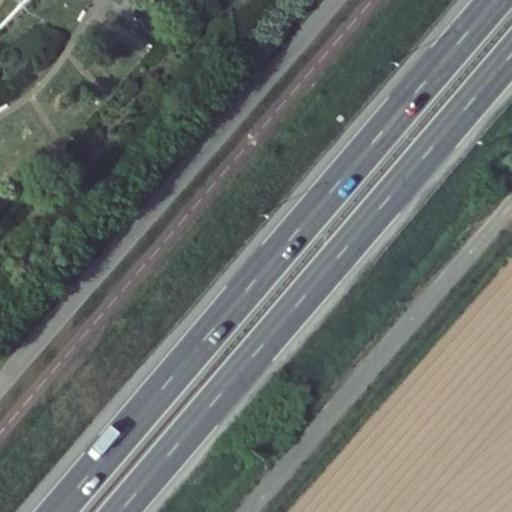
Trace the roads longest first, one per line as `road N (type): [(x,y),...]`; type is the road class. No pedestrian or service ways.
road 1 (trunk): [(497,0),(60,511)]
road 2 (trunk): [(121,511),(511,57)]
